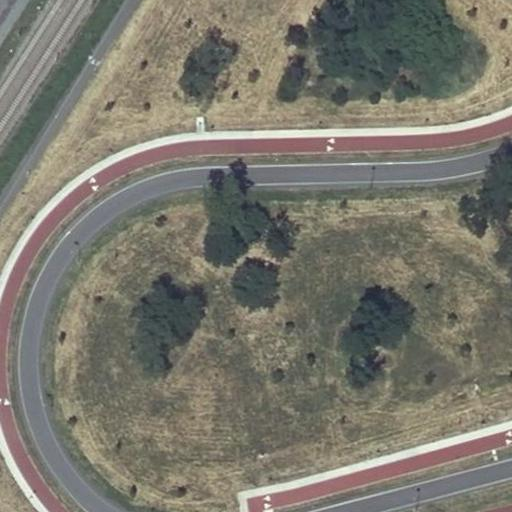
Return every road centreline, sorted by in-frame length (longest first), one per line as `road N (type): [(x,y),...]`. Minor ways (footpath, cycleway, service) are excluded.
road 1 (residential): [(106,511),(59,464),(32,395),(29,360),(40,294),(82,229),(130,195),(192,175),(431,170),(511,151)]
road 2 (residential): [(511,467),(346,511)]
